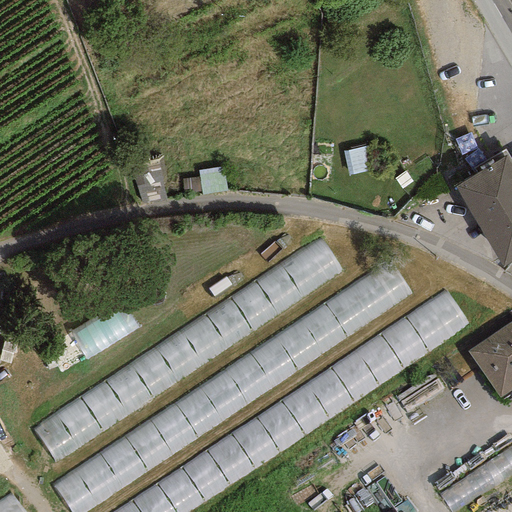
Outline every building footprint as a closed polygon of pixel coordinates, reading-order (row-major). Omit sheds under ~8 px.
[(511,166),(506,156),(454,187),(502,268),(511,262),(511,166)] [(200,166),(202,187),(226,185),(223,164),(200,166)] [(343,268),(320,235),(33,432),(56,465),(343,268)] [(84,511),(404,300),(381,266),(51,485),(68,511),(84,511)] [(440,296),(119,511),(186,511),(461,327),(440,296)] [(140,322),(125,298),(75,328),(90,353),(140,322)] [(511,321),(467,352),(499,399),(511,390),(511,321)] [(0,511),(14,511),(5,499),(0,502),(0,511)]
